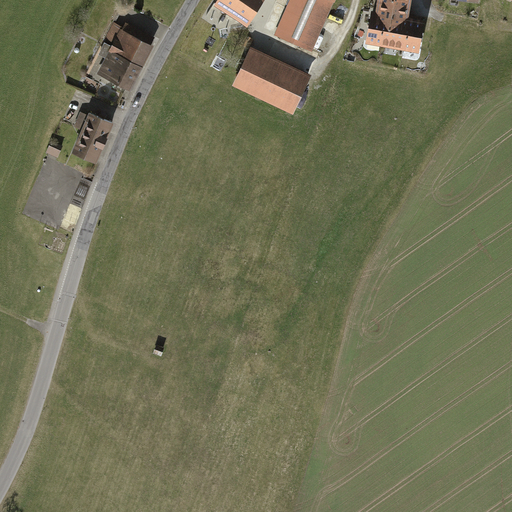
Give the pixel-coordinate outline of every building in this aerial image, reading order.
[(218,0),(215,6),(247,26),(263,0),(218,0)] [(289,0),(274,34),(313,51),(336,0),(289,0)] [(412,0),(376,0),(375,10),(370,9),(364,43),(421,52),(426,17),(410,14),(412,0)] [(106,59),(98,75),(131,92),(154,45),(152,44),(155,37),(125,22),(122,29),(113,24),(97,55),(106,59)] [(251,46),(233,85),(294,113),(313,74),(251,46)] [(71,152),(97,162),(114,121),(88,110),(87,114),(81,112),(74,127),(80,129),(71,152)] [(46,153),(57,157),(62,145),(51,141),(46,153)] [(155,344),(153,354),(160,358),(164,347),(155,344)]
